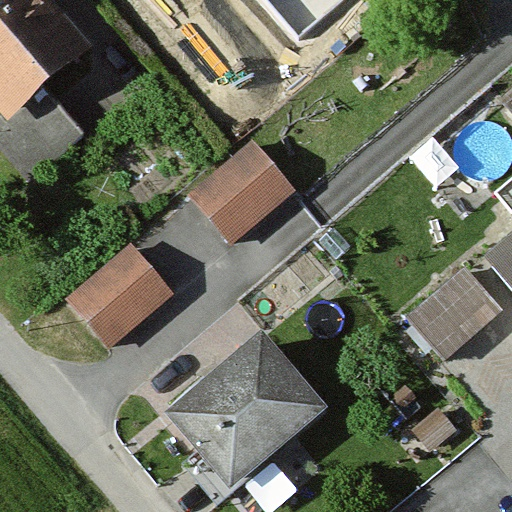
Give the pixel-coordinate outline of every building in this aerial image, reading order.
[(0,0),(0,131),(84,55),(32,0),(0,0)] [(338,0),(268,0),(300,34),(338,0)] [(511,92),(492,114),(511,132),(511,92)] [(239,152),(176,205),(221,258),(284,205),(239,152)] [(511,179),(483,203),(509,235),(474,264),(511,309),(511,179)] [(163,303),(119,255),(55,314),(100,362),(163,303)] [(495,317),(457,274),(397,326),(435,369),(495,317)] [(316,413),(251,339),(154,424),(220,498),(316,413)]
